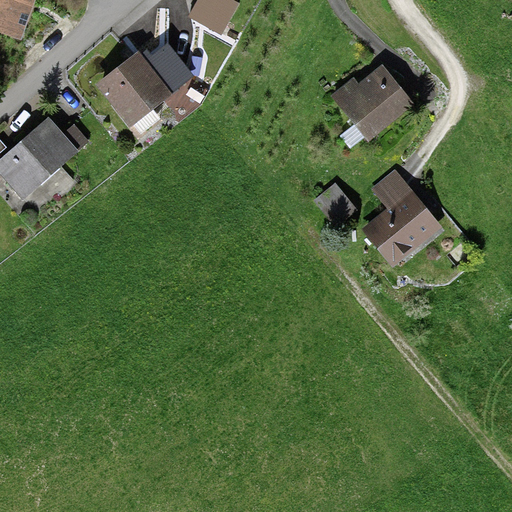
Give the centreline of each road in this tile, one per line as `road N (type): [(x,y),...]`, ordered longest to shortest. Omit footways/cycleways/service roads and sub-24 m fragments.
road 1 (track): [(0,459),(320,243),(511,459)]
road 2 (residential): [(0,118),(108,0)]
